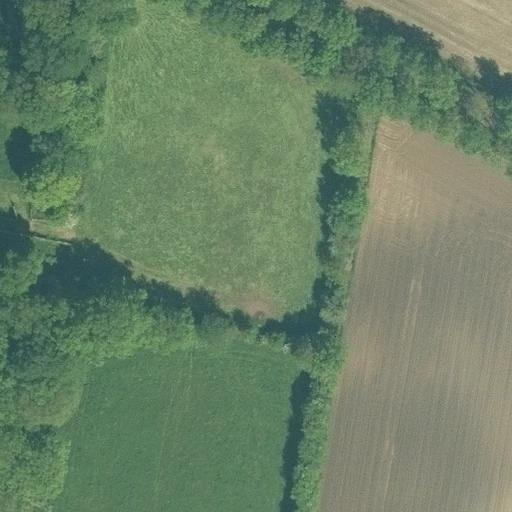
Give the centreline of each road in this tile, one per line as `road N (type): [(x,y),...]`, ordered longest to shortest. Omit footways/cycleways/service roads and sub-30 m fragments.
road 1 (track): [(7,511),(86,0)]
road 2 (unclassified): [(511,132),(255,0)]
